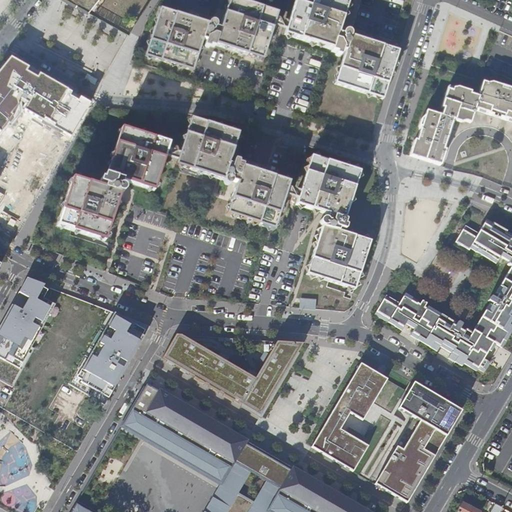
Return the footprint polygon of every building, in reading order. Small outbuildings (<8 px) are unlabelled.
[(64,0),(88,13),(97,0),(64,0)] [(209,24),(208,26),(161,11),(146,57),(193,72),(203,41),(207,42),(205,48),(210,49),(211,47),(215,49),(216,46),(262,60),(277,14),(234,0),(230,0),(221,29),(217,28),(217,26),(216,26),(216,25),(216,24),(215,24),(214,23),(213,23),(212,23),(211,23),(210,24),(209,24)] [(383,101),(399,53),(351,37),(351,36),(350,35),(350,34),(349,33),(348,33),(347,32),(346,32),(345,33),(344,33),(343,35),(342,36),(338,35),(349,3),(339,0),(297,0),(286,35),(333,51),(332,53),(337,55),(336,56),(341,58),(343,52),(346,54),(336,85),(383,101)] [(11,56),(0,70),(0,131),(19,107),(71,135),(91,102),(11,56)] [(411,157),(441,166),(455,122),(461,124),(466,123),(471,124),(475,112),(511,124),(511,90),(492,84),(488,86),(483,84),(480,95),(458,89),(456,90),(451,89),(445,109),(447,110),(445,118),(428,112),(426,116),(422,120),(420,127),(421,130),(418,140),(416,141),(411,157)] [(229,165),(239,134),(192,120),(177,167),(225,182),(226,183),(226,184),(226,185),(227,186),(228,186),(229,187),(230,187),(231,187),(232,186),(233,186),(233,185),(234,183),(238,185),(228,216),(274,230),(289,184),(242,169),(243,167),(238,165),(239,163),(234,161),(232,166),(229,165)] [(123,183),(154,193),(169,146),(123,131),(107,178),(105,177),(103,182),(101,181),(100,185),(105,187),(104,191),(73,181),(58,228),(104,243),(120,196),(122,196),(123,195),(124,195),(124,193),(125,192),(124,191),(124,189),(123,188),(121,188),(123,183)] [(360,173),(312,157),(297,205),(328,215),(327,220),(326,220),(324,220),(322,221),(321,222),(321,224),(321,225),(322,227),(323,228),(308,275),(356,291),(371,243),(340,232),(341,229),(346,231),(348,226),(345,225),(347,221),(345,220),(360,173)] [(511,239),(511,240),(511,239),(511,236),(488,222),(479,236),(466,227),(454,247),(467,254),(470,250),(496,266),(500,259),(509,264),(507,268),(510,270),(495,295),(498,297),(495,302),(490,299),(487,303),(492,307),(491,309),(488,307),(471,334),(465,331),(464,334),(459,331),(462,326),(457,323),(454,328),(452,326),(453,323),(427,308),(425,311),(423,310),(425,307),(420,304),(419,307),(417,306),(418,303),(405,295),(397,308),(384,301),(373,319),(384,327),(385,325),(387,326),(389,323),(401,330),(405,324),(414,330),(410,336),(436,352),(439,346),(451,354),(448,359),(461,367),(463,364),(476,372),(477,370),(483,373),(489,364),(483,360),(489,350),(492,351),(495,345),(501,349),(511,330),(511,322),(511,319),(511,239)] [(27,278),(0,326),(0,356),(20,368),(55,304),(43,297),(49,288),(27,278)] [(301,298),(300,309),(316,310),(317,299),(301,298)] [(148,325),(115,313),(78,378),(110,395),(148,325)] [(260,417),(302,344),(276,342),(269,354),(260,349),(255,358),(263,363),(257,374),(250,369),(247,374),(227,362),(229,357),(220,352),(218,357),(188,340),(189,336),(176,335),(176,340),(172,340),(161,359),(260,417)] [(386,380),(360,364),(310,447),(352,472),(368,446),(340,430),(349,413),(362,421),(386,380)] [(461,411),(413,383),(397,409),(413,418),(373,485),(406,504),(461,411)] [(368,511),(303,474),(303,472),(303,470),(303,468),(301,467),(300,466),(298,465),(296,465),(294,466),(293,467),(291,471),(246,444),(248,440),(248,438),(247,436),(246,434),(245,434),(244,433),(241,433),(239,434),(238,436),(160,390),(160,392),(148,385),(123,428),(222,485),(206,511),(368,511)] [(70,408),(60,425),(74,434),(85,417),(70,408)]
